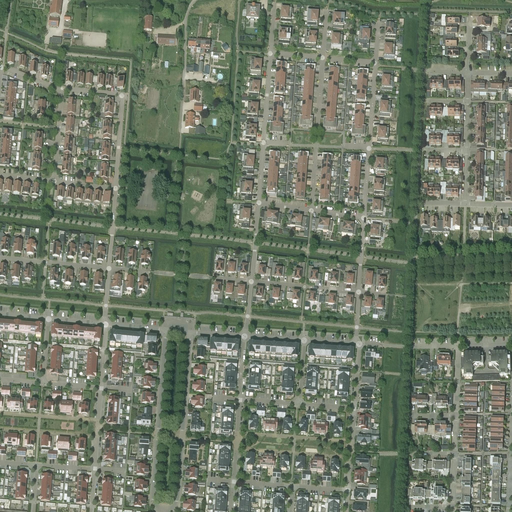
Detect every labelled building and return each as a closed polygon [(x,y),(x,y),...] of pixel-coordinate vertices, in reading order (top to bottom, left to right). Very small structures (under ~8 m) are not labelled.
[(52,0),(52,6),(51,6),(51,7),(50,15),(51,15),(51,18),(57,19),(57,16),(60,16),(62,0),(52,0)] [(247,14),(246,18),(250,18),(250,20),(254,20),(254,19),(258,19),(259,15),(260,15),(261,11),(259,11),(259,7),(255,7),(255,6),(252,5),(252,6),(247,6),(247,10),(247,14)] [(291,15),(293,15),(293,9),(292,9),(292,6),(281,5),(281,10),(282,10),(281,14),(291,15)] [(308,9),(307,17),(317,18),(318,14),(319,10),(319,8),(314,7),(314,9),(308,9)] [(334,20),(344,21),(344,12),(334,11),(333,16),(334,16),(334,20)] [(291,15),(281,14),(281,17),(280,17),(280,22),(291,23),(291,15)] [(317,18),(307,17),(307,26),(317,27),(318,22),(317,22),(317,18)] [(457,27),(457,24),(460,24),(460,18),(457,18),(457,17),(454,17),(454,18),(449,17),(449,18),(446,17),(446,23),(446,27),(447,27),(457,28),(457,27)] [(49,18),(48,27),(58,28),(59,19),(57,19),(51,18),(49,18)] [(145,18),(144,31),(151,31),(152,28),(153,29),(154,28),(155,25),(154,24),(152,24),(152,18),(145,18)] [(483,18),(477,19),(478,23),(478,27),(479,27),(480,32),(486,30),(485,28),(487,28),(487,19),(483,19),(483,18)] [(344,21),(334,20),(333,24),(332,29),(343,29),(344,21)] [(386,30),(396,31),(396,22),(386,22),(385,27),(386,27),(386,30)] [(360,28),(359,36),(369,37),(369,33),(370,33),(370,28),(371,24),(364,24),(364,28),(360,28)] [(280,36),(290,36),(290,28),(280,27),(279,32),(280,32),(280,36)] [(447,27),(447,29),(444,28),(444,32),(443,32),(443,37),(455,37),(455,34),(457,34),(457,27),(457,28),(447,27)] [(306,30),(306,38),(316,39),(316,35),(317,36),(317,31),(306,30)] [(396,31),(386,30),(386,34),(385,34),(385,39),(395,40),(396,31)] [(342,42),(344,42),(344,36),(343,36),(343,33),(332,32),(332,37),(332,41),(342,42)] [(157,35),(157,45),(176,46),(177,36),(157,35)] [(487,47),(487,42),(491,42),(491,35),(478,35),(478,39),(477,39),(477,46),(487,47)] [(290,36),(280,36),(279,39),(278,44),(282,44),(289,45),(290,36)] [(363,45),(369,46),(370,41),(369,41),(369,37),(359,36),(358,36),(357,42),(359,42),(359,45),(363,45)] [(455,37),(443,37),(443,41),(443,45),(446,45),(446,46),(446,47),(457,47),(457,40),(455,40),(455,37)] [(306,38),(304,38),(304,44),(305,44),(305,47),(312,48),(312,50),(316,50),(316,48),(316,43),(316,39),(306,38)] [(196,54),(197,41),(190,40),(189,40),(189,48),(192,48),(191,53),(196,54)] [(342,42),(332,41),(332,45),(331,45),(331,49),(342,50),(342,42)] [(385,51),(395,51),(395,43),(384,42),(384,47),(385,47),(385,51)] [(445,51),(445,56),(448,56),(448,57),(459,57),(459,50),(457,50),(457,47),(446,47),(446,46),(445,46),(445,51)] [(487,47),(477,46),(477,53),(483,53),(483,57),(489,57),(489,51),(487,51),(487,47)] [(395,51),(385,51),(384,54),(383,59),(394,60),(395,51)] [(17,62),(17,55),(14,55),(9,54),(8,64),(13,65),(14,62),(17,62)] [(27,68),(28,59),(20,58),(20,56),(17,55),(17,62),(20,62),(19,68),(25,68),(27,68)] [(251,58),(251,66),(261,67),(261,63),(262,63),(262,58),(251,58)] [(277,61),(276,69),(286,69),(287,62),(277,61)] [(31,64),(30,74),(36,74),(36,71),(39,72),(40,65),(37,64),(31,64)] [(40,65),(39,72),(42,72),(41,77),(45,78),(44,79),(47,79),(47,78),(48,74),(51,74),(51,68),(48,68),(43,67),(43,65),(42,65),(40,65)] [(261,67),(251,66),(250,75),(257,75),(260,76),(261,76),(261,71),(260,71),(261,67)] [(382,82),(394,83),(394,78),(393,78),(393,72),(385,71),(385,74),(382,74),(382,79),(383,79),(382,82)] [(75,75),(75,82),(78,82),(77,85),(83,86),(84,76),(84,73),(78,72),(78,75),(75,75)] [(95,84),(95,77),(92,77),(92,76),(92,73),(87,73),(86,86),(91,86),(92,83),(95,84)] [(75,82),(75,75),(72,75),(73,74),(67,74),(65,74),(64,79),(66,79),(66,84),(72,84),(72,81),(75,82)] [(115,86),(115,79),(115,75),(106,74),(106,78),(106,88),(111,88),(112,85),(115,86)] [(98,77),(95,77),(95,84),(98,84),(97,87),(103,88),(104,78),(98,77)] [(118,79),(115,79),(115,86),(117,86),(117,89),(123,90),(124,80),(118,79)] [(249,88),(259,89),(259,85),(260,85),(260,80),(250,79),(249,88)] [(437,89),(437,79),(431,79),(431,86),(428,86),(427,92),(430,92),(431,89),(437,89)] [(443,79),(437,79),(437,89),(443,89),(446,89),(446,83),(443,83),(443,79)] [(455,79),(450,79),(450,81),(446,81),(446,83),(446,89),(446,91),(449,91),(449,89),(455,89),(455,79)] [(461,79),(455,79),(455,89),(461,89),(461,93),(464,93),(464,87),(461,87),(461,79)] [(479,93),(480,81),(477,81),(476,83),(474,83),(471,83),(471,93),(479,93)] [(480,81),(479,93),(488,93),(488,83),(485,83),(483,83),(483,81),(480,81)] [(394,83),(382,82),(382,86),(381,86),(381,91),(382,91),(382,94),(384,94),(384,91),(392,92),(392,89),(394,89),(394,83)] [(492,83),(488,83),(488,93),(497,94),(497,91),(497,82),(494,82),(494,83),(492,83)] [(497,82),(497,91),(497,93),(502,93),(502,91),(503,91),(503,90),(506,91),(506,84),(503,84),(503,83),(501,83),(501,82),(497,82)] [(259,89),(249,88),(248,97),(259,97),(260,92),(259,92),(259,89)] [(190,90),(189,103),(198,103),(199,91),(190,90)] [(68,107),(80,109),(81,101),(66,99),(66,103),(68,103),(68,107)] [(104,102),(103,108),(116,109),(116,104),(113,104),(114,100),(106,99),(106,102),(104,102)] [(390,109),(391,101),(387,100),(381,100),(380,100),(380,105),(381,105),(380,108),(390,109)] [(35,109),(45,110),(45,106),(48,106),(48,103),(33,101),(33,109),(35,109)] [(247,110),(257,110),(258,107),(259,102),(248,101),(247,110)] [(485,113),(487,113),(487,110),(488,110),(488,105),(478,104),(478,107),(476,107),(476,111),(478,111),(478,113),(485,113)] [(436,116),(436,106),(431,106),(430,113),(426,113),(426,120),(429,120),(429,116),(436,116)] [(436,106),(436,116),(442,116),(442,117),(445,117),(446,111),(442,110),(442,106),(436,106)] [(80,109),(68,107),(67,117),(74,117),(74,116),(79,116),(80,109)] [(461,107),(455,107),(454,117),(461,117),(461,124),(463,124),(464,114),(460,114),(461,107)] [(116,109),(103,108),(103,114),(105,114),(105,117),(112,118),(112,114),(115,114),(116,109)] [(390,109),(380,108),(380,112),(379,112),(379,117),(390,118),(390,115),(392,115),(392,109),(390,109)] [(35,109),(34,117),(37,117),(37,119),(44,119),(45,110),(35,109)] [(257,110),(247,110),(247,118),(257,119),(258,114),(257,114),(257,110)] [(194,129),(195,122),(199,122),(199,117),(195,117),(195,114),(186,114),(185,129),(192,129),(194,129)] [(311,118),(301,117),(299,117),(299,127),(312,128),(313,118),(311,118)] [(76,128),(78,128),(79,120),(64,119),(64,122),(67,122),(66,127),(76,128)] [(335,120),(326,119),(324,119),(323,129),(336,130),(337,120),(335,120)] [(102,130),(114,131),(115,126),(112,126),(112,121),(102,120),(102,130)] [(246,123),(246,131),(256,132),(256,129),(257,129),(257,124),(246,123)] [(283,125),(270,124),(269,133),(283,134),(283,125)] [(365,127),(352,126),(351,136),(364,137),(365,127)] [(378,134),(388,135),(389,126),(378,126),(378,130),(379,130),(378,134)] [(66,127),(66,136),(73,137),(73,135),(78,136),(78,128),(76,128),(66,127)] [(114,131),(102,130),(101,135),(103,135),(103,139),(110,139),(111,135),(114,135),(114,131)] [(460,135),(454,135),(454,145),(460,145),(460,140),(461,140),(462,139),(462,138),(463,138),(463,130),(460,130),(460,131),(460,135)] [(256,132),(246,131),(245,140),(249,140),(249,142),(256,143),(256,136),(255,136),(256,132)] [(429,134),(429,133),(429,131),(426,131),(426,137),(430,137),(430,144),(435,145),(436,134),(429,134)] [(436,134),(435,145),(441,145),(442,137),(445,137),(445,131),(442,131),(442,133),(442,135),(436,134)] [(448,131),(445,131),(445,137),(448,137),(448,145),(454,145),(454,135),(448,135),(448,131)] [(32,142),(42,143),(42,138),(45,138),(46,135),(33,134),(32,142)] [(388,135),(378,134),(378,138),(377,138),(377,143),(388,144),(388,135)] [(75,147),(75,139),(62,138),(62,141),(65,142),(65,146),(75,147)] [(484,140),(476,140),(475,143),(477,143),(477,146),(477,149),(486,149),(486,144),(484,144),(484,140)] [(42,143),(32,142),(31,149),(34,150),(34,151),(41,152),(42,143)] [(103,142),(102,151),(112,152),(113,147),(110,147),(110,143),(103,142)] [(75,147),(65,146),(64,155),(71,156),(71,154),(76,155),(77,147),(75,147)] [(99,151),(98,157),(102,157),(101,160),(109,161),(109,156),(112,157),(112,152),(102,151),(99,151)] [(244,154),(243,163),(253,163),(254,160),(255,151),(249,151),(249,154),(244,154)] [(484,161),(486,161),(486,152),(484,152),(477,152),(477,155),(477,157),(475,157),(475,160),(484,161)] [(31,153),(30,161),(40,162),(40,158),(43,158),(44,155),(31,153)] [(361,159),(358,158),(358,155),(349,155),(349,158),(351,158),(350,163),(360,164),(361,159)] [(63,165),(73,166),(74,159),(61,157),(60,161),(63,161),(63,165)] [(376,166),(388,166),(388,161),(387,161),(387,158),(376,157),(376,162),(376,166)] [(435,168),(435,158),(429,158),(429,165),(425,165),(425,172),(428,172),(428,168),(435,168)] [(435,158),(435,168),(441,168),(441,169),(444,169),(444,162),(441,162),(441,158),(435,158)] [(459,159),(453,159),(453,169),(459,169),(459,172),(462,173),(462,166),(462,163),(459,163),(459,159)] [(30,161),(28,161),(27,169),(32,169),(32,171),(39,171),(40,162),(30,161)] [(97,172),(98,172),(111,173),(111,169),(108,168),(109,164),(97,163),(97,172)] [(243,163),(243,171),(247,172),(247,175),(253,175),(253,172),(254,167),(253,167),(253,163),(243,163)] [(73,166),(63,165),(62,175),(69,175),(69,174),(72,174),(73,166)] [(388,166),(376,166),(376,169),(375,169),(375,174),(385,175),(386,172),(387,172),(388,166)] [(111,173),(98,172),(98,178),(100,178),(100,182),(107,182),(107,178),(110,178),(111,173)] [(374,186),(384,187),(385,179),(374,178),(374,183),(375,183),(374,186)] [(240,188),(251,189),(252,186),(253,181),(242,180),(242,183),(240,183),(240,188)] [(2,182),(1,194),(4,194),(10,195),(10,193),(11,186),(12,183),(5,182),(5,185),(2,185),(2,182)] [(434,196),(434,186),(428,186),(428,183),(425,182),(424,184),(424,189),(425,189),(428,189),(428,196),(434,196)] [(14,186),(11,186),(10,193),(13,193),(19,194),(20,194),(20,187),(21,184),(14,183),(14,186)] [(434,186),(434,196),(440,197),(440,189),(443,189),(444,183),(441,183),(441,187),(434,186)] [(446,183),(444,183),(443,189),(447,189),(447,197),(452,197),(453,187),(446,187),(446,183)] [(459,187),(453,187),(452,197),(458,197),(458,190),(462,190),(462,183),(459,183),(459,187)] [(20,194),(19,194),(19,196),(19,205),(21,205),(22,196),(29,197),(30,188),(30,185),(24,184),(23,187),(20,187),(20,194)] [(30,188),(29,197),(32,197),(38,198),(38,196),(40,196),(41,196),(42,192),(41,191),(39,191),(39,186),(33,185),(33,189),(30,188)] [(384,187),(374,186),(374,190),(373,190),(373,195),(384,196),(384,187)] [(63,199),(64,192),(64,189),(58,188),(58,191),(54,191),(53,201),(57,201),(58,198),(63,199)] [(251,189),(240,188),(239,194),(241,194),(241,197),(244,198),(247,198),(251,198),(252,193),(251,193),(251,189)] [(72,202),(72,200),(73,193),(74,190),(67,189),(67,193),(64,192),(63,199),(63,203),(66,204),(67,202),(72,202)] [(277,190),(267,189),(267,194),(270,195),(270,197),(269,197),(277,198),(276,198),(277,195),(277,190)] [(76,194),(73,193),(72,200),(75,200),(75,203),(81,203),(82,194),(83,191),(76,191),(76,194)] [(82,194),(81,203),(84,204),(90,204),(91,195),(92,195),(92,192),(86,192),(85,195),(82,194)] [(94,196),(92,195),(91,195),(90,204),(91,204),(93,205),(100,205),(101,196),(101,197),(101,193),(95,193),(94,196)] [(485,193),(474,193),(474,196),(476,196),(476,198),(476,202),(485,202),(485,193)] [(511,193),(505,194),(502,194),(502,202),(511,202),(511,193)] [(104,197),(101,197),(101,196),(100,205),(103,206),(109,207),(110,195),(104,194),(104,197)] [(383,208),(384,208),(385,203),(383,203),(384,199),(373,199),(372,204),(373,204),(373,207),(383,208)] [(240,207),(239,216),(249,217),(250,213),(251,205),(244,205),(244,208),(240,207)] [(383,208),(373,207),(373,211),(372,211),(371,216),(375,216),(382,217),(383,208)] [(271,224),(273,214),(269,213),(264,212),(261,211),(260,218),(263,219),(263,222),(266,223),(265,224),(271,225),(271,224)] [(276,214),(273,214),(271,224),(280,225),(281,214),(276,214)] [(295,229),(297,217),(293,217),(293,216),(288,215),(287,226),(295,227),(295,229)] [(249,217),(239,216),(239,224),(241,225),(241,229),(249,229),(250,220),(249,220),(249,217)] [(431,219),(428,218),(428,216),(421,216),(421,226),(422,226),(422,230),(426,230),(431,230),(431,229),(431,219)] [(297,217),(295,229),(301,230),(301,228),(309,229),(309,218),(301,217),(300,218),(297,217)] [(450,229),(450,230),(455,231),(455,227),(460,227),(460,223),(461,223),(461,220),(460,220),(460,217),(454,217),(454,219),(451,219),(450,219),(450,229)] [(431,218),(431,219),(431,229),(432,229),(432,232),(436,232),(440,232),(441,221),(438,221),(438,219),(431,218)] [(481,228),(481,220),(478,220),(478,218),(472,218),(471,224),(470,224),(470,231),(474,231),(474,228),(478,228),(481,228)] [(481,220),(481,228),(484,228),(488,228),(487,231),(492,231),(492,224),(490,224),(490,218),(484,218),(484,220),(481,220)] [(506,228),(506,221),(503,221),(503,219),(497,218),(496,224),(495,224),(495,231),(499,232),(499,229),(503,229),(503,228),(506,228)] [(312,219),(311,229),(323,231),(324,221),(320,221),(321,220),(312,219)] [(441,221),(440,232),(449,233),(449,229),(450,229),(450,219),(451,219),(444,219),(444,221),(441,221)] [(324,221),(323,231),(331,232),(333,222),(328,221),(328,222),(324,221)] [(347,235),(348,225),(345,224),(345,223),(340,223),(338,233),(347,235)] [(371,232),(382,233),(381,233),(382,224),(371,223),(370,228),(371,228),(371,232)] [(352,225),(348,225),(347,235),(355,236),(357,225),(352,225)] [(382,233),(371,232),(371,236),(370,236),(370,241),(380,241),(380,238),(382,238),(382,233)] [(9,240),(9,238),(8,237),(5,236),(3,233),(0,233),(0,242),(2,243),(1,246),(2,246),(1,252),(8,252),(9,240)] [(25,239),(24,245),(24,246),(24,245),(27,246),(27,249),(27,254),(33,255),(34,250),(36,250),(36,246),(34,246),(34,243),(33,242),(33,240),(28,239),(29,236),(25,236),(25,239)] [(12,237),(11,244),(12,244),(14,244),(14,248),(15,248),(14,253),(20,253),(22,241),(21,241),(21,238),(12,237)] [(51,245),(50,252),(53,252),(53,256),(59,257),(59,252),(60,252),(60,249),(63,249),(64,242),(60,242),(60,245),(54,244),(54,245),(51,245)] [(66,249),(66,253),(68,254),(67,258),(74,258),(74,253),(75,253),(75,250),(78,250),(78,251),(78,244),(70,243),(70,246),(68,246),(68,250),(66,249)] [(81,251),(80,254),(82,254),(82,259),(88,260),(89,255),(90,252),(92,252),(93,252),(93,245),(89,245),(83,244),(83,247),(83,251),(81,251)] [(96,245),(96,249),(98,249),(97,261),(98,261),(98,263),(102,263),(102,261),(103,261),(104,256),(105,253),(107,253),(108,247),(102,246),(96,245)] [(114,247),(113,254),(116,254),(116,257),(116,262),(122,263),(123,251),(117,250),(118,247),(114,247)] [(127,248),(126,255),(129,255),(128,259),(129,259),(129,264),(135,264),(136,252),(135,252),(135,249),(127,248)] [(139,250),(139,256),(141,256),(141,260),(142,260),(141,265),(148,266),(148,260),(150,261),(150,257),(148,257),(149,253),(143,253),(143,250),(139,250)] [(215,265),(214,271),(216,271),(216,272),(222,273),(222,272),(225,272),(227,256),(224,256),(222,255),(221,261),(217,261),(217,265),(215,265)] [(229,265),(228,273),(234,274),(234,273),(237,273),(238,257),(238,259),(233,259),(233,263),(229,262),(229,265)] [(241,266),(240,275),(246,275),(246,273),(249,273),(249,274),(251,258),(246,258),(245,264),(241,263),(241,266)] [(257,259),(255,275),(258,275),(258,276),(264,277),(264,276),(270,276),(271,270),(265,269),(265,266),(261,265),(261,262),(257,262),(257,259)] [(272,267),(271,276),(275,277),(274,278),(280,279),(280,277),(284,278),(285,268),(281,267),(281,270),(277,269),(277,264),(273,264),(273,261),(272,265),(272,267)] [(292,272),(291,278),(295,279),(294,280),(300,280),(300,279),(304,280),(305,264),(300,263),(299,271),(295,271),(295,272),(292,272)] [(309,264),(307,280),(310,280),(310,281),(316,282),(316,281),(319,281),(320,279),(320,275),(317,274),(317,273),(313,273),(313,267),(309,267),(309,264)] [(9,275),(8,281),(12,282),(12,279),(18,279),(19,267),(13,267),(12,272),(11,275),(9,275)] [(331,274),(331,276),(325,275),(324,281),(331,282),(330,283),(336,284),(336,283),(339,283),(340,280),(340,276),(341,267),(340,270),(336,269),(335,275),(331,274)] [(21,276),(21,282),(24,283),(25,280),(31,280),(31,277),(33,277),(33,273),(31,273),(32,268),(26,268),(25,273),(24,273),(24,276),(22,276),(21,276)] [(344,273),(343,283),(347,284),(346,285),(352,285),(352,284),(356,285),(357,269),(357,272),(352,271),(352,274),(344,273)] [(363,269),(362,285),(362,284),(365,284),(365,287),(371,287),(371,286),(372,279),(375,279),(376,279),(376,275),(368,274),(368,270),(363,269)] [(49,274),(48,278),(50,279),(50,282),(54,283),(54,286),(60,286),(60,279),(60,280),(57,279),(58,276),(57,276),(58,271),(51,270),(51,275),(49,274)] [(376,279),(375,287),(378,287),(378,288),(384,289),(385,277),(381,277),(382,271),(377,271),(376,275),(376,279)] [(63,275),(62,280),(65,280),(65,284),(71,284),(71,287),(74,288),(75,281),(72,281),(72,277),(72,272),(66,272),(66,275),(63,275)] [(78,277),(78,281),(80,281),(80,285),(86,286),(85,289),(89,289),(90,282),(89,282),(87,282),(87,279),(87,274),(81,273),(80,277),(78,277)] [(95,275),(94,287),(95,287),(94,290),(99,291),(99,290),(104,290),(104,284),(102,284),(102,280),(101,280),(102,275),(95,275)] [(110,284),(110,291),(115,292),(119,292),(120,289),(121,277),(115,276),(114,281),(113,281),(113,285),(111,284),(110,284)] [(123,285),(122,292),(126,293),(126,290),(132,290),(134,278),(127,278),(127,283),(126,283),(126,286),(123,286),(123,285)] [(136,286),(135,296),(138,297),(141,294),(141,291),(145,291),(145,288),(147,288),(148,285),(146,285),(146,279),(140,279),(139,284),(139,287),(136,286)] [(214,293),(214,296),(218,296),(217,300),(222,300),(222,303),(224,287),(220,287),(220,285),(215,285),(214,293)] [(226,295),(226,297),(230,297),(229,301),(234,301),(234,304),(236,288),(232,288),(232,286),(227,286),(226,295)] [(238,296),(238,298),(242,299),(241,302),(246,303),(246,305),(247,289),(247,290),(244,290),(244,288),(239,287),(238,296)] [(253,290),(252,306),(252,303),(257,303),(257,298),(261,298),(261,300),(264,301),(265,291),(262,291),(262,289),(257,289),(257,290),(253,290)] [(270,291),(268,307),(269,307),(269,304),(273,305),(274,302),(281,303),(281,300),(282,292),(279,292),(279,291),(273,290),(273,292),(270,291)] [(287,293),(286,299),(292,300),(292,301),(297,302),(296,307),(301,307),(300,310),(301,310),(302,294),(299,294),(299,293),(293,292),(293,294),(287,293)] [(306,295),(304,311),(305,308),(309,308),(310,303),(314,303),(314,302),(317,302),(318,296),(315,296),(315,294),(309,294),(309,295),(306,295)] [(326,297),(325,303),(328,303),(328,305),(332,305),(332,310),(336,311),(336,314),(338,298),(335,298),(335,296),(329,296),(329,297),(326,297)] [(343,298),(342,308),(346,309),(350,310),(349,312),(354,313),(354,316),(355,300),(352,299),(352,298),(347,298),(346,299),(343,298)] [(362,300),(360,316),(361,314),(365,314),(366,311),(370,311),(371,300),(365,299),(365,302),(362,301),(362,300)] [(373,308),(372,317),(373,317),(373,315),(377,315),(378,312),(382,312),(382,309),(382,306),(383,301),(377,301),(377,302),(374,301),(374,304),(373,308)] [(152,337),(143,336),(143,343),(147,343),(150,343),(150,347),(149,347),(148,355),(155,355),(155,348),(155,344),(156,344),(156,337),(156,336),(152,336),(152,337)] [(198,351),(197,358),(203,359),(204,351),(203,351),(203,347),(207,347),(207,341),(202,340),(203,339),(199,339),(199,340),(198,340),(198,347),(198,351)] [(366,358),(365,368),(371,369),(372,363),(371,363),(371,358),(374,359),(374,358),(378,358),(382,359),(383,353),(379,353),(375,353),(375,352),(370,352),(370,351),(367,350),(367,352),(366,352),(366,358)] [(481,359),(480,354),(464,355),(464,359),(461,359),(462,372),(465,372),(465,377),(473,376),(473,369),(476,365),(484,365),(484,359),(481,359)] [(508,354),(492,354),(492,359),(489,359),(489,365),(496,365),(500,369),(500,375),(500,376),(508,376),(508,371),(511,371),(511,358),(508,358),(508,354)] [(444,367),(444,355),(440,355),(439,358),(438,358),(438,360),(434,360),(434,367),(438,368),(438,365),(439,365),(439,366),(440,366),(440,367),(442,367),(443,367),(444,367)] [(450,355),(444,355),(444,367),(445,367),(446,367),(447,367),(448,367),(449,366),(451,366),(450,368),(454,368),(454,361),(451,361),(451,358),(450,358),(450,355)] [(417,361),(417,367),(421,367),(421,374),(422,375),(426,375),(427,375),(427,374),(432,374),(433,367),(429,367),(429,357),(420,357),(420,361),(417,361)] [(145,363),(145,373),(151,373),(152,371),(156,372),(156,366),(152,366),(152,364),(145,363)] [(194,369),(194,375),(198,375),(198,377),(204,377),(205,368),(198,368),(198,369),(194,369)] [(363,375),(362,383),(369,384),(369,387),(376,387),(376,384),(374,384),(374,376),(363,375)] [(141,381),(141,385),(144,386),(143,388),(150,388),(150,387),(155,387),(155,381),(151,381),(151,379),(144,379),(144,381),(141,381)] [(193,384),(192,390),(197,390),(197,392),(203,393),(204,383),(197,383),(197,385),(193,384)] [(225,383),(223,383),(222,388),(230,389),(229,392),(234,392),(234,389),(235,389),(235,384),(225,383)] [(259,386),(249,385),(249,390),(249,393),(253,394),(254,391),(259,391),(259,386)] [(282,387),(280,387),(279,393),(287,393),(287,396),(291,396),(291,393),(292,393),(292,388),(282,387)] [(361,395),(360,396),(361,397),(361,398),(365,398),(365,399),(366,398),(371,399),(371,396),(372,396),(373,395),(373,391),(374,390),(374,388),(366,387),(366,390),(365,390),(361,390),(361,395)] [(316,390),(306,389),(306,394),(306,395),(306,398),(310,398),(311,395),(316,395),(316,390)] [(347,392),(337,392),(337,397),(342,397),(342,400),(346,401),(346,398),(347,398),(347,392)] [(143,394),(142,403),(149,404),(149,402),(153,402),(154,397),(150,397),(150,395),(143,394)] [(432,395),(432,405),(438,405),(437,408),(442,408),(442,396),(441,396),(440,396),(439,397),(438,397),(437,398),(437,394),(432,394),(432,395)] [(443,396),(442,396),(442,408),(447,409),(447,406),(452,406),(452,399),(453,394),(448,394),(448,398),(447,398),(447,397),(446,397),(445,397),(444,396),(443,396)] [(418,396),(418,397),(417,397),(417,395),(413,395),(412,404),(418,404),(417,407),(422,408),(422,396),(421,396),(420,396),(418,396)] [(423,396),(422,396),(422,408),(427,408),(427,405),(432,405),(432,395),(428,395),(428,397),(427,397),(428,397),(426,396),(425,396),(424,396),(423,396)] [(14,409),(15,397),(14,397),(11,397),(11,399),(11,400),(8,399),(7,408),(10,408),(10,409),(14,409)] [(192,400),(191,405),(195,406),(195,407),(202,408),(203,399),(196,398),(196,400),(192,400)] [(360,403),(360,410),(370,411),(370,404),(372,404),(372,401),(372,400),(367,400),(366,403),(360,403)] [(28,401),(28,410),(30,410),(30,411),(32,411),(35,412),(35,411),(36,411),(36,407),(37,407),(37,403),(37,401),(31,401),(28,401)] [(44,404),(44,408),(44,412),(45,412),(45,413),(48,413),(48,412),(50,412),(52,412),(53,403),(51,403),(51,402),(45,402),(45,404),(44,404)] [(80,405),(79,414),(81,414),(81,415),(84,415),(86,416),(86,415),(87,415),(88,411),(88,407),(88,405),(87,405),(88,403),(83,402),(83,405),(82,405),(80,405)] [(220,414),(233,415),(233,409),(232,409),(233,406),(228,406),(228,409),(221,408),(220,414)] [(138,419),(137,425),(141,425),(141,426),(146,426),(146,427),(149,427),(149,426),(150,426),(150,420),(151,409),(145,409),(144,415),(142,415),(142,419),(142,420),(138,419)] [(359,418),(359,423),(371,424),(371,419),(370,419),(371,413),(363,413),(363,416),(362,416),(362,419),(359,418)] [(192,425),(191,431),(192,431),(192,432),(195,433),(195,431),(200,432),(200,431),(204,432),(204,426),(200,426),(200,425),(200,421),(198,421),(199,415),(193,414),(192,425)] [(249,420),(249,425),(250,426),(250,429),(251,430),(255,430),(256,430),(257,418),(251,417),(251,421),(249,420)] [(284,420),(283,432),(284,432),(284,433),(288,433),(288,432),(289,433),(289,429),(291,429),(292,424),(290,424),(290,420),(284,420)] [(299,424),(299,429),(300,429),(300,433),(301,433),(301,434),(305,434),(306,434),(307,422),(301,421),(301,424),(299,424)] [(421,435),(421,423),(417,422),(417,425),(411,425),(411,435),(415,435),(415,433),(416,433),(416,434),(417,434),(418,434),(419,434),(421,435)] [(371,424),(359,423),(359,427),(361,428),(361,430),(365,430),(365,434),(368,434),(372,434),(372,431),(371,430),(371,424)] [(421,435),(421,436),(422,436),(424,435),(426,435),(426,434),(427,434),(427,436),(431,436),(431,429),(431,426),(426,426),(426,423),(421,423),(421,435)] [(435,429),(431,429),(431,436),(436,436),(436,437),(437,437),(439,437),(440,438),(441,438),(441,423),(437,423),(437,426),(435,426),(435,429)] [(441,423),(441,438),(442,438),(443,438),(444,437),(445,437),(446,437),(446,436),(451,436),(451,429),(447,429),(447,427),(446,427),(446,424),(441,423)] [(334,424),(333,436),(334,436),(334,437),(338,437),(338,436),(339,436),(339,433),(341,433),(342,428),(340,427),(340,424),(334,424)] [(357,442),(358,443),(358,444),(361,444),(361,445),(366,445),(369,445),(369,443),(370,440),(373,441),(373,438),(378,439),(378,435),(372,435),(372,434),(368,434),(368,438),(358,437),(358,438),(357,438),(357,442)] [(26,437),(25,446),(27,446),(27,447),(33,447),(33,445),(34,445),(34,441),(34,437),(33,437),(33,436),(30,436),(30,437),(28,437),(26,437)] [(41,442),(41,445),(41,448),(42,448),(42,450),(49,451),(49,448),(50,448),(50,439),(48,439),(48,438),(46,438),(46,437),(43,437),(43,438),(42,438),(42,442),(41,442)] [(140,445),(139,450),(141,450),(141,456),(147,456),(148,446),(149,439),(148,439),(148,438),(145,438),(145,439),(140,439),(140,445)] [(77,441),(76,450),(79,450),(79,451),(79,453),(84,454),(84,451),(85,451),(85,449),(86,445),(85,445),(85,441),(84,441),(84,440),(82,440),(82,441),(79,441),(77,441)] [(190,451),(189,461),(195,462),(196,455),(195,455),(195,451),(198,451),(198,445),(194,445),(194,444),(191,443),(191,444),(190,444),(189,451),(190,451)] [(246,458),(246,463),(247,463),(247,467),(253,467),(254,455),(253,455),(253,454),(249,454),(249,455),(248,454),(248,458),(246,458)] [(281,457),(280,469),(286,470),(286,466),(288,467),(289,461),(287,461),(287,457),(286,457),(282,456),(282,457),(281,457)] [(495,457),(490,457),(490,465),(493,465),(501,465),(501,464),(502,464),(502,460),(501,460),(501,456),(495,457)] [(363,468),(369,468),(370,468),(370,462),(368,462),(368,459),(365,459),(365,457),(360,457),(360,458),(356,458),(356,459),(355,459),(355,463),(356,463),(356,464),(363,464),(363,468)] [(463,466),(472,466),(472,460),(470,460),(470,457),(464,457),(464,460),(462,460),(462,464),(463,464),(463,466)] [(296,462),(296,467),(297,467),(297,470),(303,471),(304,459),(303,459),(303,458),(299,458),(298,458),(298,462),(296,462)] [(331,461),(331,473),(336,473),(337,470),(338,470),(339,465),(337,465),(337,461),(336,461),(332,460),(332,461),(331,461)] [(419,472),(420,461),(415,461),(415,462),(413,462),(410,462),(409,470),(412,470),(415,471),(415,472),(419,472)] [(420,461),(419,472),(424,472),(424,471),(426,471),(426,470),(429,470),(430,463),(424,462),(420,461)] [(430,463),(429,470),(435,470),(435,471),(439,472),(440,461),(435,461),(435,462),(433,461),(433,463),(430,463)] [(444,461),(440,461),(439,472),(444,472),(444,470),(446,471),(446,470),(449,470),(450,463),(447,463),(447,462),(444,462),(444,461)] [(134,468),(134,472),(137,473),(137,475),(143,476),(144,474),(148,474),(148,468),(144,468),(144,466),(137,466),(137,468),(134,468)] [(219,466),(216,466),(216,471),(223,472),(223,475),(227,475),(228,472),(229,467),(219,466)] [(369,468),(363,468),(362,468),(362,471),(358,471),(358,473),(355,473),(355,478),(366,478),(366,479),(367,479),(368,472),(369,472),(369,468)] [(186,471),(186,477),(190,477),(190,479),(196,480),(197,471),(190,470),(190,472),(186,471)] [(136,482),(135,491),(142,491),(142,490),(147,490),(147,484),(143,484),(143,482),(136,482)] [(185,487),(184,493),(189,493),(188,495),(195,496),(196,487),(189,486),(189,488),(185,487)] [(216,496),(226,496),(227,491),(226,491),(226,488),(222,488),(222,491),(214,490),(214,496),(216,496)] [(250,498),(253,499),(253,493),(246,492),(246,489),(242,489),(241,492),(240,497),(250,498)] [(353,493),(353,497),(354,497),(354,498),(358,498),(358,499),(363,500),(363,499),(366,499),(366,495),(370,495),(370,489),(369,489),(362,489),(362,492),(354,491),(354,493),(353,493)] [(418,500),(418,489),(414,489),(414,490),(411,490),(411,491),(408,491),(408,498),(411,498),(411,499),(414,499),(414,500),(418,500)] [(423,490),(418,489),(418,500),(422,500),(422,499),(425,500),(425,498),(428,498),(428,491),(427,491),(423,491),(423,490)] [(428,491),(428,498),(434,499),(434,500),(438,500),(438,489),(434,489),(434,490),(431,490),(431,491),(428,491)] [(438,489),(438,500),(442,500),(442,499),(445,499),(448,499),(448,491),(446,491),(443,490),(443,489),(438,489)] [(273,500),(283,501),(284,495),(283,495),(283,492),(279,492),(279,495),(271,494),(271,500),(273,500)] [(298,496),(297,502),(307,503),(308,497),(303,497),(303,494),(299,494),(298,497),(298,496)] [(129,497),(129,501),(135,501),(134,507),(141,507),(141,506),(145,506),(146,500),(142,500),(142,498),(135,498),(135,497),(132,496),(132,497),(129,497)] [(328,504),(338,505),(339,500),(338,500),(338,497),(334,496),(334,499),(326,499),(326,504),(328,504)] [(352,505),(352,510),(353,510),(353,511),(357,511),(356,511),(361,511),(362,511),(364,511),(365,508),(369,508),(369,502),(366,502),(363,502),(360,501),(359,505),(353,504),(353,506),(352,505)] [(184,503),(183,509),(187,509),(187,511),(194,511),(195,502),(188,502),(188,504),(184,503)]
